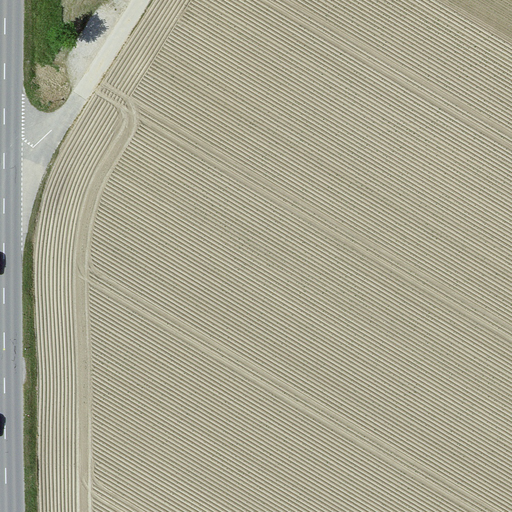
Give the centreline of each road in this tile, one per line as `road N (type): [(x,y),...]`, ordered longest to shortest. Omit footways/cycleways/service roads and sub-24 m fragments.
road 1 (tertiary): [(6,511),(5,0)]
road 2 (track): [(141,0),(66,114),(4,161)]
